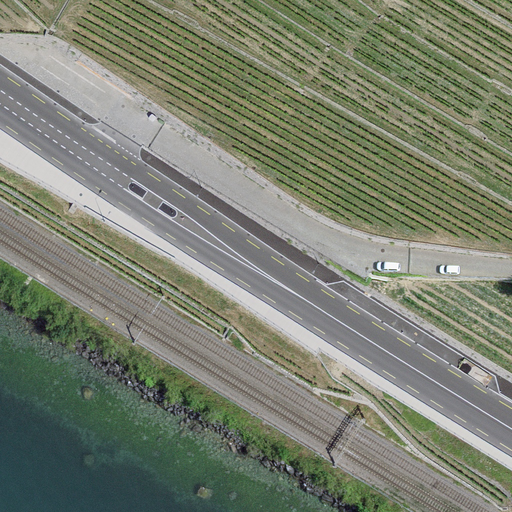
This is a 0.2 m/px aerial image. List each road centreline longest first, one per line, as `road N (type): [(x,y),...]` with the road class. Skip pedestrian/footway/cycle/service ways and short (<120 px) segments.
road 1 (primary): [(0,94),(511,424)]
road 2 (track): [(511,268),(346,252),(56,68),(0,66)]
